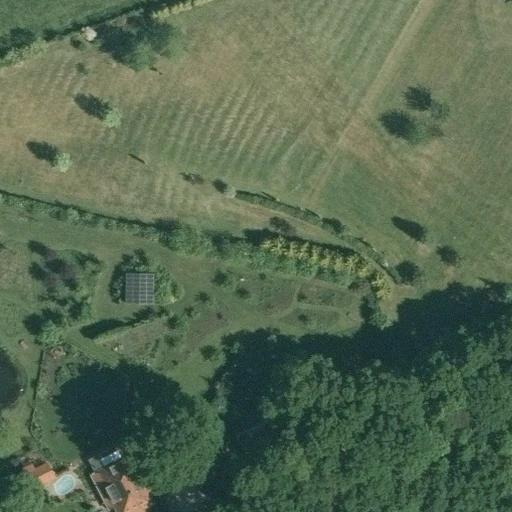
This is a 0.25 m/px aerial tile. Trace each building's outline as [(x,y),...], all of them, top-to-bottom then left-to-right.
[(154,274),(126,273),(126,303),(154,303),(154,274)] [(278,446),(267,423),(235,439),(246,462),(278,446)] [(108,492),(118,511),(138,511),(137,509),(151,502),(146,491),(153,488),(137,453),(91,475),(101,495),(108,492)] [(190,473),(197,488),(223,476),(216,461),(190,473)] [(32,466),(23,470),(32,490),(54,479),(47,465),(34,471),(32,466)]
